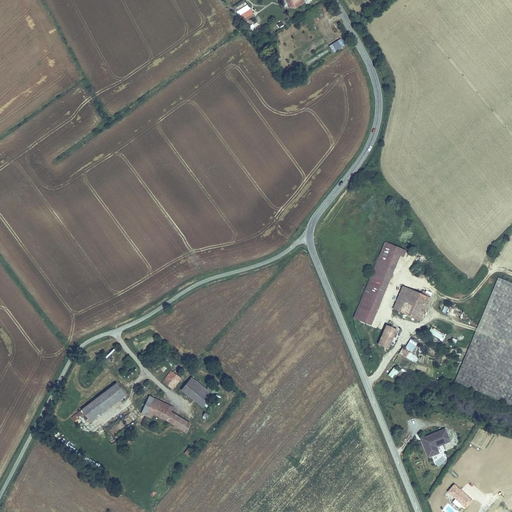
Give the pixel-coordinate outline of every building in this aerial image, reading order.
[(248,9),(240,15),(244,22),(253,16),(248,9)] [(386,243),(378,262),(396,269),(400,258),(404,259),(408,252),(386,243)] [(396,269),(378,262),(370,279),(388,286),(396,269)] [(388,286),(370,279),(354,319),(360,322),(364,310),(376,315),(388,286)] [(511,285),(500,280),(454,385),(511,410),(511,285)] [(398,314),(406,316),(414,301),(422,304),(425,297),(409,290),(398,314)] [(414,301),(406,316),(421,323),(433,296),(427,293),(425,297),(422,304),(414,301)] [(445,304),(442,312),(448,314),(451,306),(445,304)] [(462,322),(465,314),(451,308),(447,316),(462,322)] [(364,310),(360,322),(371,327),(376,315),(364,310)] [(376,347),(386,351),(395,333),(385,328),(376,347)] [(431,329),(429,333),(442,341),(445,336),(431,329)] [(411,339),(405,347),(411,352),(418,344),(411,339)] [(401,349),(398,355),(416,363),(419,357),(401,349)] [(394,367),(388,375),(392,378),(398,370),(394,367)] [(180,377),(172,370),(163,381),(172,388),(180,377)] [(180,389),(201,407),(211,395),(190,377),(180,389)] [(110,388),(118,400),(119,401),(126,396),(117,383),(110,388)] [(88,422),(118,400),(110,388),(79,411),(88,422)] [(151,397),(145,409),(155,415),(169,423),(175,415),(167,410),(154,402),(155,399),(151,397)] [(169,407),(155,399),(154,402),(167,410),(169,407)] [(155,415),(145,409),(143,415),(152,420),(155,415)] [(175,415),(169,423),(180,430),(186,422),(180,419),(175,415)] [(443,439),(439,429),(416,438),(423,456),(432,452),(429,445),(443,439)] [(438,467),(447,459),(441,452),(432,460),(438,467)] [(445,494),(464,511),(473,501),(454,484),(445,494)]
